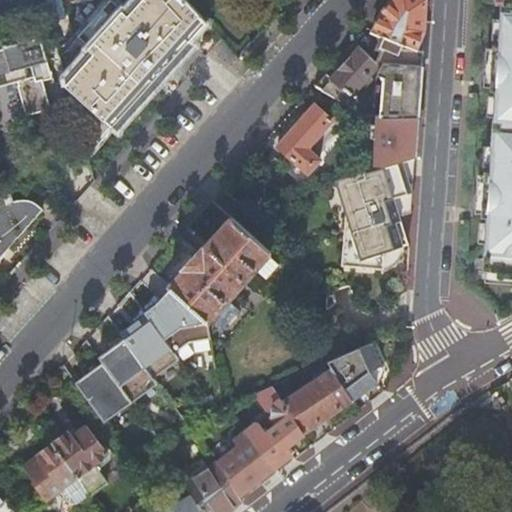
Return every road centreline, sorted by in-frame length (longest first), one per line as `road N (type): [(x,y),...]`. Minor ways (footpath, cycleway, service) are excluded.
road 1 (secondary): [(335,0),(0,379)]
road 2 (residential): [(449,0),(422,400)]
road 3 (residential): [(422,400),(284,511)]
